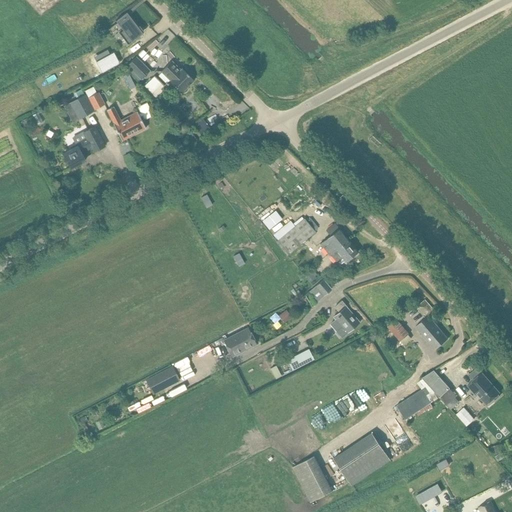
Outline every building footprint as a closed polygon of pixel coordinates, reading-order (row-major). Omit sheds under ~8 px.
[(138,27),(127,12),(115,20),(123,30),(119,33),(128,45),(140,35),(140,34),(141,34),(136,28),(138,27)] [(119,63),(114,52),(109,54),(96,62),(102,72),(119,63)] [(127,66),(141,79),(150,71),(136,57),(127,66)] [(171,61),(161,71),(170,81),(181,93),(182,92),(184,92),(186,91),(188,89),(188,86),(194,80),(182,69),(181,70),(171,61)] [(129,90),(135,87),(129,74),(123,77),(129,90)] [(167,95),(161,89),(164,86),(154,75),(144,86),(154,96),(159,102),(167,95)] [(105,104),(99,92),(97,93),(94,87),(86,91),(94,109),(105,104)] [(77,99),(70,103),(79,119),(95,111),(85,94),(77,99)] [(122,140),(145,128),(146,128),(140,117),(143,115),(144,117),(146,118),(151,115),(152,113),(147,105),(145,104),(138,107),(141,113),(139,114),(138,112),(121,121),(114,107),(107,110),(115,124),(114,125),(122,140)] [(72,150),(64,154),(66,159),(71,168),(85,160),(81,153),(92,147),(94,152),(105,146),(100,137),(95,127),(84,133),(80,135),(78,132),(72,136),(76,143),(70,146),(72,150)] [(207,194),(202,197),(208,207),(213,204),(207,194)] [(275,211),(263,220),(262,221),(269,229),(282,219),(275,211)] [(277,243),(287,255),(315,232),(305,219),(277,243)] [(330,236),(320,244),(329,255),(331,254),(337,261),(341,257),(345,262),(358,252),(339,228),(335,223),(325,230),(330,236)] [(241,253),(234,256),(239,265),(245,263),(241,253)] [(337,262),(332,267),(338,274),(343,270),(337,262)] [(325,281),(323,279),(308,292),(316,302),(331,289),(325,281)] [(435,350),(440,345),(448,339),(429,316),(435,310),(425,299),(416,306),(426,318),(415,327),(435,350)] [(339,312),(335,316),(337,318),(335,319),(336,321),(335,322),(339,326),(340,325),(342,327),(336,331),(342,338),(360,322),(342,301),(335,307),(339,312)] [(286,310),(279,316),(285,323),(292,317),(286,310)] [(411,338),(403,328),(396,321),(390,327),(390,326),(381,333),(387,340),(394,334),(400,341),(404,345),(411,338)] [(232,357),(256,344),(248,328),(223,341),(232,357)] [(309,349),(287,360),(292,370),(314,359),(309,349)] [(153,394),(180,380),(173,366),(146,380),(153,394)] [(276,366),(271,368),(276,379),(281,376),(276,366)] [(482,373),(478,368),(469,376),(473,380),(467,385),(475,395),(477,394),(486,404),(493,398),(495,400),(500,397),(498,393),(499,393),(482,373)] [(440,397),(450,388),(434,370),(423,378),(440,397)] [(422,389),(397,405),(405,419),(431,402),(422,389)] [(463,407),(456,414),(466,425),(473,419),(463,407)] [(373,433),(334,458),(352,486),(391,460),(373,433)] [(497,445),(491,447),(493,454),(501,452),(500,447),(498,447),(497,445)] [(316,456),(293,468),(311,502),(334,490),(316,456)] [(441,461),(436,463),(440,470),(445,467),(441,461)] [(424,492),(416,496),(420,503),(428,499),(424,492)] [(494,511),(489,502),(479,507),(481,511),(494,511)]
